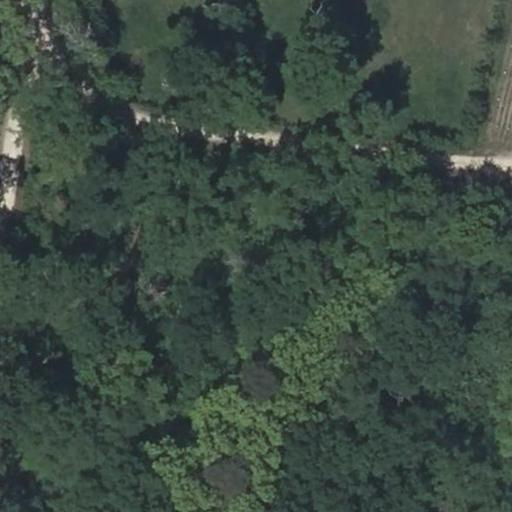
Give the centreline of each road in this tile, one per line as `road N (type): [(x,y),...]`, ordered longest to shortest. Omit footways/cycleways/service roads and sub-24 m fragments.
road 1 (track): [(477,163),(155,120),(23,23),(0,207)]
road 2 (track): [(511,15),(477,163),(511,169)]
